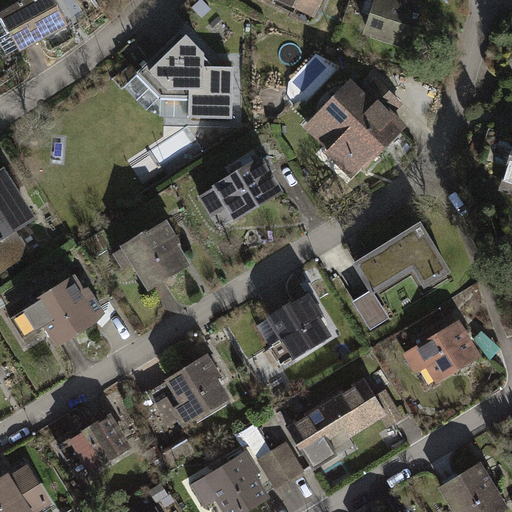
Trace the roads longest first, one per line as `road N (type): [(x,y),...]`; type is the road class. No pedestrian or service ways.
road 1 (residential): [(0,439),(402,191),(436,160),(469,80),(489,0)]
road 2 (residential): [(511,393),(323,511)]
road 3 (residential): [(0,115),(156,0)]
